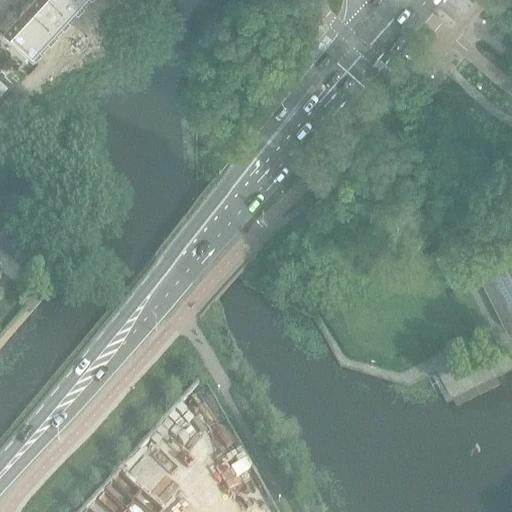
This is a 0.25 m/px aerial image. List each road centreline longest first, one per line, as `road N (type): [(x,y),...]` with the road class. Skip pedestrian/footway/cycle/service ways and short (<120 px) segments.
road 1 (primary): [(0,480),(312,110)]
road 2 (primary): [(312,110),(375,60),(419,11)]
road 3 (primary): [(375,0),(345,34),(312,110)]
